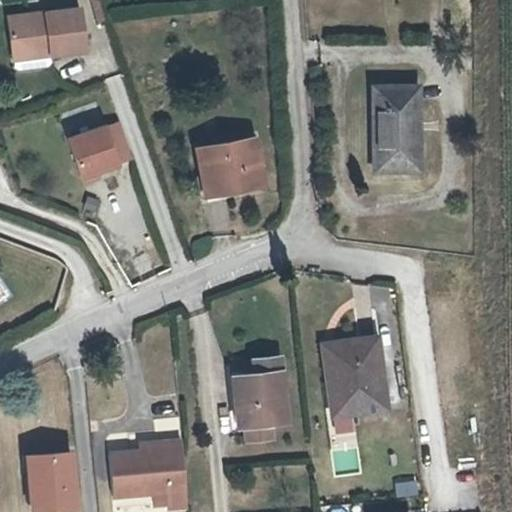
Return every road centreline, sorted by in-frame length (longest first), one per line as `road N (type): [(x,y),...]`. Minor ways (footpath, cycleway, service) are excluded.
road 1 (unknown): [(191,278),(223,511)]
road 2 (residential): [(294,227),(84,325)]
road 3 (residential): [(287,0),(306,209),(294,227)]
road 4 (residential): [(0,226),(71,261),(84,325)]
